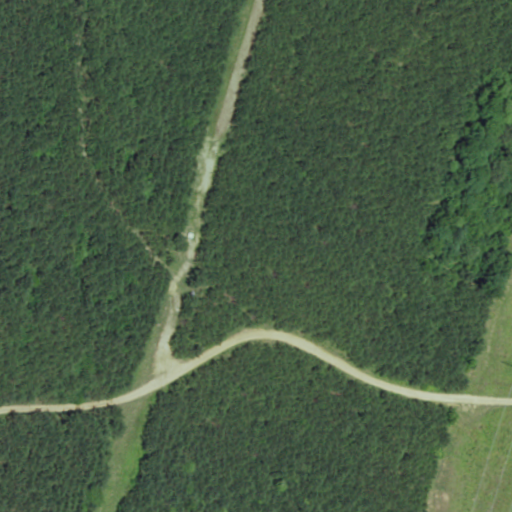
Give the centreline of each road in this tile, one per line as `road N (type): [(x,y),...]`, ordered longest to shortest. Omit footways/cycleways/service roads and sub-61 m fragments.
road 1 (residential): [(109,0),(122,167),(162,227),(147,398)]
road 2 (residential): [(147,398),(227,393),(332,358),(511,391)]
